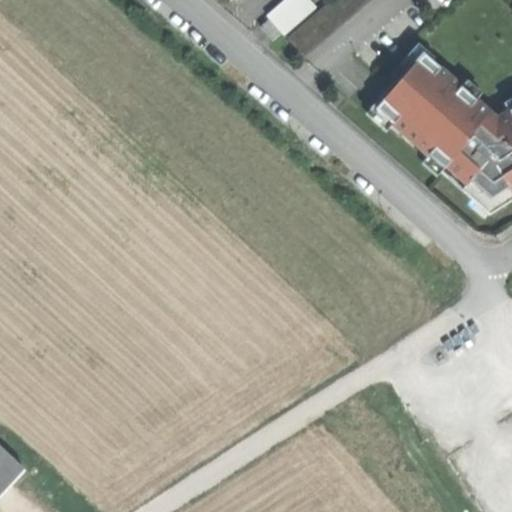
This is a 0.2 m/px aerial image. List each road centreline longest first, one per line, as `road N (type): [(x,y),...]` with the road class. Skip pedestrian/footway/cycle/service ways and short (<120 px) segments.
road 1 (residential): [(511,260),(498,268),(455,249),(183,0)]
road 2 (track): [(161,511),(402,356)]
